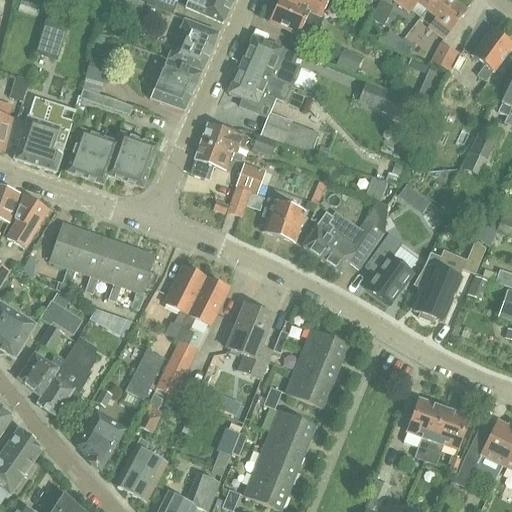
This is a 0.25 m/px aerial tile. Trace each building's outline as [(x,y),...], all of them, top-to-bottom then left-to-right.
[(106,0),(105,5),(138,17),(144,3),(134,0),(106,0)] [(146,5),(172,15),(177,2),(171,0),(139,0),(147,3),(146,5)] [(189,0),(185,9),(223,25),(232,2),(227,0),(189,0)] [(268,23),(299,36),(304,24),(319,30),(324,19),(322,18),(329,0),(277,0),(278,0),(268,23)] [(370,20),(383,27),(392,8),(388,6),(391,0),(380,0),(380,1),(370,20)] [(426,11),(434,0),(393,0),(393,1),(409,13),(417,4),(426,11)] [(428,28),(444,41),(466,12),(450,0),(434,0),(426,11),(435,19),(428,28)] [(35,56),(57,63),(69,21),(47,15),(35,56)] [(166,62),(201,75),(218,35),(184,21),(166,62)] [(476,77),(485,83),(511,47),(491,32),(472,57),(484,66),(476,77)] [(108,39),(99,36),(96,45),(106,48),(108,39)] [(252,37),(240,66),(270,79),(284,84),(292,87),(300,67),(294,64),(297,56),(282,50),(252,37)] [(458,55),(438,45),(429,65),(448,74),(458,55)] [(360,58),(343,51),(336,66),(354,74),(360,58)] [(84,83),(101,89),(102,85),(107,87),(112,65),(90,59),(84,80),(85,80),(84,83)] [(201,75),(166,62),(158,82),(192,95),(201,75)] [(270,79),(240,66),(227,94),(242,100),(239,108),(259,117),(268,97),(284,104),(292,87),(284,84),(270,79)] [(10,98),(21,103),(28,83),(16,80),(10,98)] [(511,110),(511,81),(508,89),(497,113),(507,118),(511,110)] [(150,99),(184,114),(192,95),(158,82),(150,99)] [(82,91),(99,97),(101,89),(84,83),(82,91)] [(357,104),(394,119),(402,98),(365,83),(357,104)] [(479,95),(489,102),(496,92),(487,85),(479,95)] [(420,90),(416,100),(429,106),(434,96),(420,90)] [(79,99),(128,117),(131,108),(99,97),(82,91),(79,99)] [(398,112),(411,117),(417,105),(403,99),(398,112)] [(14,161),(54,174),(56,168),(59,169),(73,124),(71,123),(73,115),(75,116),(76,113),(34,100),(27,119),(14,161)] [(260,138),(275,143),(283,145),(284,143),(300,148),(301,148),(300,153),(311,157),(318,135),(306,130),(306,131),(292,126),(292,123),(269,114),(261,136),(260,138)] [(0,152),(4,154),(13,120),(0,116),(0,152)] [(207,125),(200,143),(235,155),(237,148),(244,150),(248,138),(240,135),(240,137),(207,125)] [(480,128),(468,153),(488,163),(501,138),(480,128)] [(102,187),(106,177),(117,144),(80,131),(65,174),(102,187)] [(106,177),(142,190),(157,148),(120,135),(117,144),(106,177)] [(269,158),(275,143),(260,138),(261,136),(257,135),(251,152),(269,158)] [(194,161),(228,174),(233,161),(240,163),(242,157),(235,155),(200,143),(194,161)] [(388,159),(365,151),(363,155),(386,164),(388,159)] [(249,193),(257,196),(261,185),(265,174),(265,173),(244,165),(235,188),(249,193)] [(401,178),(405,168),(395,165),(392,175),(401,178)] [(387,185),(376,181),(370,198),(381,202),(387,185)] [(249,193),(235,188),(226,213),(239,218),(249,193)] [(399,198),(421,214),(428,205),(406,188),(399,198)] [(0,221),(9,224),(19,196),(0,189),(0,221)] [(5,239),(25,252),(36,234),(35,233),(48,211),(24,196),(14,220),(15,221),(5,239)] [(302,219),(310,221),(316,205),(295,198),(289,209),(277,205),(268,202),(262,219),(266,221),(262,233),(294,244),(302,219)] [(511,202),(508,201),(495,232),(511,238),(511,202)] [(216,204),(213,213),(224,217),(227,208),(216,204)] [(347,267),(358,273),(382,235),(366,223),(358,237),(352,245),(325,227),(331,218),(324,214),(301,248),(341,275),(347,267)] [(72,272),(85,234),(61,226),(48,263),(67,270),(61,285),(58,284),(55,291),(66,298),(75,273),(72,272)] [(96,280),(109,242),(85,234),(72,272),(75,273),(89,278),(85,294),(92,296),(98,281),(96,280)] [(365,289),(389,307),(413,274),(392,260),(403,245),(389,235),(364,269),(374,276),(365,289)] [(466,262),(462,272),(474,277),(485,251),(475,241),(466,262)] [(115,304),(121,289),(119,288),(132,250),(109,242),(96,280),(98,281),(113,286),(108,301),(115,304)] [(130,309),(139,312),(144,295),(146,290),(152,292),(158,276),(150,273),(155,258),(132,250),(119,288),(121,289),(136,294),(130,309)] [(440,324),(460,276),(438,266),(440,260),(429,255),(426,265),(417,279),(430,285),(418,314),(422,315),(420,319),(430,324),(432,320),(440,324)] [(21,271),(34,279),(37,261),(30,257),(21,271)] [(0,288),(10,272),(0,266),(0,288)] [(173,326),(180,329),(205,279),(182,267),(163,305),(180,313),(173,326)] [(484,271),(482,276),(496,280),(494,284),(511,289),(511,275),(499,271),(498,275),(484,271)] [(467,297),(480,302),(487,283),(474,278),(467,297)] [(156,389),(173,398),(196,351),(188,347),(194,334),(188,332),(194,320),(210,328),(229,290),(205,279),(180,329),(174,341),(179,343),(156,389)] [(511,294),(507,292),(498,318),(511,323),(511,294)] [(40,321),(50,327),(51,328),(53,325),(74,338),(83,324),(64,311),(69,302),(57,295),(47,310),(40,321)] [(5,355),(15,361),(36,326),(0,304),(0,354),(1,355),(5,355)] [(236,372),(260,382),(272,352),(261,347),(273,317),(244,305),(226,350),(243,357),(236,372)] [(95,311),(89,321),(98,326),(105,314),(95,311)] [(62,335),(51,328),(50,327),(38,344),(51,352),(62,335)] [(460,337),(468,340),(472,331),(464,328),(460,337)] [(303,352),(339,367),(348,346),(311,331),(303,352)] [(277,342),(284,345),(288,335),(280,332),(277,342)] [(37,404),(56,418),(67,401),(75,407),(82,396),(77,393),(96,360),(93,358),(96,353),(91,350),(79,342),(71,353),(64,362),(53,378),(40,397),(41,398),(37,404)] [(284,345),(277,342),(273,352),(280,355),(284,345)] [(134,376),(152,385),(164,360),(146,351),(134,376)] [(294,373),(331,388),(339,367),(303,352),(294,373)] [(16,381),(40,397),(53,378),(64,362),(54,356),(49,365),(34,354),(16,381)] [(285,396),(322,410),(331,388),(294,373),(285,396)] [(125,393),(143,401),(152,385),(134,376),(125,393)] [(267,398),(278,402),(281,393),(270,389),(267,398)] [(94,403),(105,410),(113,397),(102,390),(94,403)] [(153,396),(148,408),(157,412),(162,400),(153,396)] [(257,405),(274,411),(278,402),(267,398),(265,401),(259,399),(257,405)] [(414,459),(424,462),(443,410),(418,401),(407,432),(403,444),(417,449),(414,459)] [(0,437),(14,418),(0,408),(0,437)] [(424,462),(436,466),(443,445),(457,451),(468,419),(443,410),(424,462)] [(136,428),(151,436),(159,419),(144,412),(136,428)] [(269,434),(306,449),(315,427),(278,413),(269,434)] [(76,447),(100,474),(125,432),(96,414),(76,447)] [(494,482),(502,467),(511,446),(511,427),(509,426),(508,428),(496,422),(494,427),(490,435),(479,430),(453,484),(466,490),(474,472),(494,482)] [(36,469),(31,466),(42,451),(18,429),(0,454),(0,487),(10,497),(23,478),(28,481),(36,469)] [(261,455),(298,470),(306,449),(269,434),(261,455)] [(235,445),(242,448),(247,437),(240,435),(235,445)] [(114,487),(145,504),(159,479),(166,465),(144,453),(148,444),(140,440),(128,461),(114,487)] [(231,454),(238,457),(242,448),(235,445),(231,454)] [(511,446),(502,467),(511,472),(511,446)] [(252,477),(289,491),(298,470),(261,455),(252,477)] [(447,472),(455,475),(460,461),(452,458),(447,472)] [(194,511),(196,510),(200,511),(208,511),(220,485),(195,475),(184,503),(168,494),(158,511),(194,511)] [(243,499),(276,511),(280,511),(289,491),(252,477),(243,499)] [(379,511),(389,488),(377,484),(368,510),(372,511),(379,511)] [(225,500),(237,505),(240,496),(229,491),(225,500)] [(80,511),(63,496),(52,511),(80,511)] [(222,509),(229,511),(233,511),(237,505),(225,500),(222,509)]
